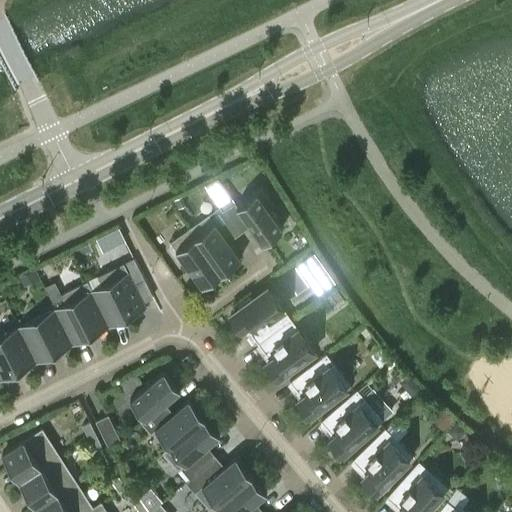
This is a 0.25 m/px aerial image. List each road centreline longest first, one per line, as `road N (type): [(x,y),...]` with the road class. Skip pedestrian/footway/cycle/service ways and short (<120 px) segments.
road 1 (residential): [(178,335),(340,511)]
road 2 (residential): [(0,420),(178,335)]
road 3 (tertiary): [(252,94),(77,182)]
road 4 (residential): [(0,29),(77,182)]
road 5 (tertiary): [(389,27),(347,36),(276,69),(252,94)]
road 6 (tertiary): [(252,94),(325,71),(389,27)]
